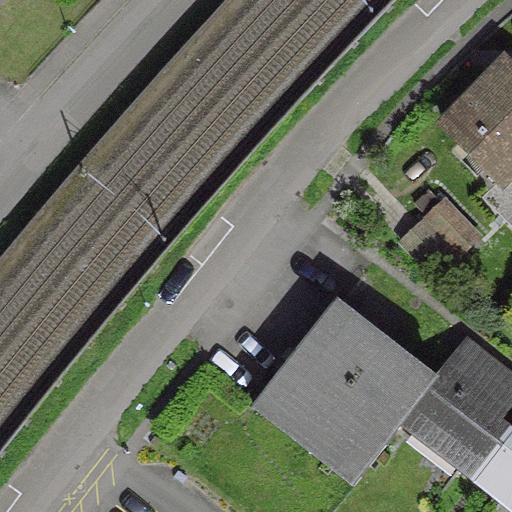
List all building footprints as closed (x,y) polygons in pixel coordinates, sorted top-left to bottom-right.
[(511,76),(503,67),(440,132),(493,185),(496,183),(494,181),(511,162),(511,76)] [(473,239),(439,204),(420,222),(454,257),(473,239)] [(418,224),(395,245),(430,282),(452,261),(418,224)] [(429,383),(332,306),(249,411),(348,488),(395,427),(429,383)] [(461,343),(429,383),(395,427),(471,486),(510,438),(493,424),(511,399),(511,389),(459,348),(462,344),(461,343)] [(511,511),(511,438),(510,438),(471,486),(504,511),(511,511)]
